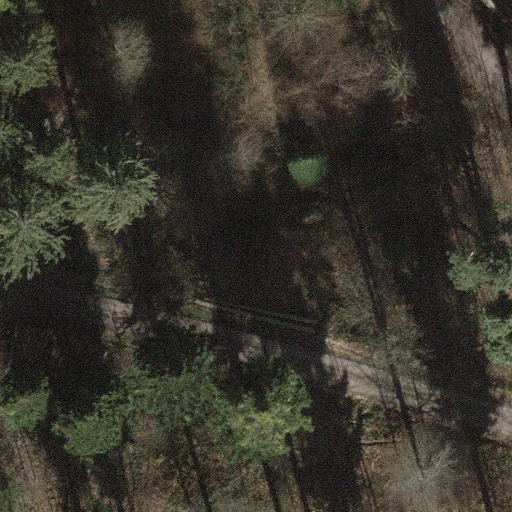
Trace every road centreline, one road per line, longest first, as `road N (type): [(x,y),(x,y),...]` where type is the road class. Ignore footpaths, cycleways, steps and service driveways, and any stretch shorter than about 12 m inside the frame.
road 1 (track): [(0,288),(511,422)]
road 2 (track): [(427,0),(511,98)]
